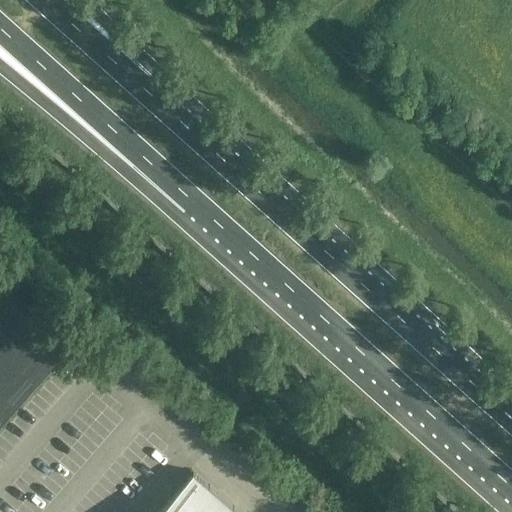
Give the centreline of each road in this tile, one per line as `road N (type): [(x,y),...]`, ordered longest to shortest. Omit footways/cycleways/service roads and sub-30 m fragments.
road 1 (trunk): [(511,420),(169,112)]
road 2 (trunk): [(220,233),(511,490)]
road 3 (trunk): [(0,22),(220,233)]
road 4 (trunk): [(0,64),(137,177),(220,233)]
road 5 (trunk): [(169,112),(43,0)]
road 6 (trunk): [(169,112),(81,0)]
